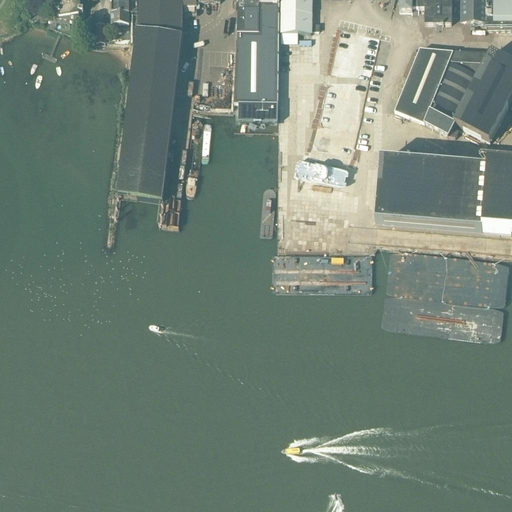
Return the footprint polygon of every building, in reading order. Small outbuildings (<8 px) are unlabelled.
[(112,14),(129,15),(129,3),(137,4),(136,0),(110,0),(110,3),(112,3),(112,14)] [(138,29),(117,199),(163,205),(183,39),(183,10),(197,10),(197,5),(220,5),(220,0),(138,0),(139,19),(138,29)] [(236,34),(235,107),(278,108),(280,7),(280,0),(237,0),(237,34),(236,34)] [(280,17),(280,37),(281,37),(281,47),(298,47),(298,37),(311,37),(313,37),(313,0),(340,1),(339,0),(281,0),(281,17),(280,17)] [(511,0),(400,0),(401,14),(412,14),(412,10),(418,10),(418,11),(425,11),(425,28),(442,28),(442,29),(444,29),(444,28),(452,28),(451,0),(461,0),(461,22),(467,27),(480,27),(487,27),(487,34),(511,33),(511,0)] [(80,3),(61,1),(58,23),(70,25),(70,26),(78,27),(79,15),(83,15),(84,11),(80,11),(80,3)] [(129,26),(129,15),(112,14),(112,26),(129,26)] [(105,26),(96,26),(96,39),(105,39),(105,26)] [(486,57),(420,53),(395,116),(424,128),(449,141),(449,140),(455,141),(459,134),(454,131),(455,128),(490,146),(511,103),(511,67),(491,56),(490,59),(486,57)] [(511,171),(488,170),(487,174),(381,165),(376,228),(511,238),(511,171)]
